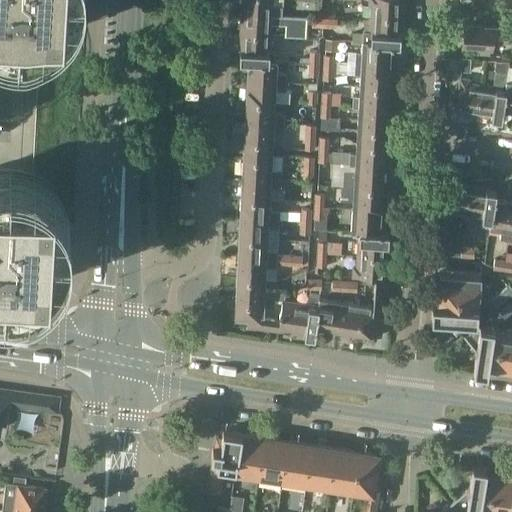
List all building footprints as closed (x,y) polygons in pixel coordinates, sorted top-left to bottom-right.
[(0,0),(0,275),(48,278),(63,0),(0,0)] [(242,0),(242,17),(281,18),(281,8),(271,7),(271,0),(242,0)] [(401,20),(402,0),(365,0),(365,8),(372,8),(372,18),(401,20)] [(310,26),(323,26),(324,16),(319,16),(311,15),(310,26)] [(337,17),(334,16),(324,16),(323,26),(337,27),(337,17)] [(281,18),(242,17),(241,38),(269,39),(270,26),(280,27),(281,18)] [(400,43),(401,20),(372,18),(371,30),(363,30),(362,40),(393,41),(393,43),(400,43)] [(493,51),(494,41),(511,41),(511,27),(464,25),(462,45),(475,45),(475,47),(478,47),(477,50),(493,51)] [(240,60),(246,60),(268,61),(268,60),(275,61),(276,50),(269,49),(269,39),(241,38),(240,60)] [(326,39),(325,50),(333,50),(334,39),(326,39)] [(354,61),(390,64),(391,44),(393,44),(393,43),(393,41),(362,40),(362,51),(354,50),(354,61)] [(319,51),(310,50),(309,63),(318,63),(319,51)] [(324,62),(335,62),(336,55),(325,54),(324,62)] [(470,59),(468,59),(461,58),(461,72),(469,73),(470,59)] [(275,61),(268,60),(268,61),(246,60),(246,61),(248,61),(247,81),(286,83),(287,75),(277,75),(277,61),(275,61)] [(353,74),(360,74),(360,85),(389,86),(390,64),(354,61),(353,74)] [(324,62),(323,79),(334,80),(335,62),(324,62)] [(478,114),(498,117),(504,80),(507,63),(495,62),(493,72),(496,73),(494,87),(482,85),(478,114)] [(318,63),(309,63),(309,75),(318,76),(318,63)] [(472,80),(460,78),(455,111),(478,114),(482,85),(472,84),(472,80)] [(511,81),(504,80),(498,117),(501,118),(501,112),(503,112),(503,110),(511,111),(511,81)] [(247,81),(246,100),(275,101),(276,89),(286,90),(286,83),(247,81)] [(351,107),(358,107),(388,109),(389,86),(360,85),(359,97),(352,96),(351,107)] [(316,104),(317,91),(308,90),(307,104),(316,104)] [(342,100),(332,99),(333,92),(323,92),(322,107),(332,107),(341,108),(342,100)] [(245,120),(284,122),(285,113),(275,112),(275,101),(246,100),(245,120)] [(322,107),(321,130),(340,131),(340,116),(332,116),(332,107),(322,107)] [(388,109),(358,107),(357,135),(386,137),(388,109)] [(245,120),(243,149),(272,150),(273,130),(284,131),(284,122),(245,120)] [(306,124),(305,149),(314,149),(315,125),(306,124)] [(384,165),(386,137),(357,135),(356,152),(336,152),(336,162),(342,163),(384,165)] [(328,162),(328,151),(329,137),(320,136),(319,161),(328,162)] [(281,178),(282,171),(271,170),(272,150),(243,149),(242,177),(281,178)] [(304,156),(303,181),(312,181),(313,156),(304,156)] [(319,161),(318,184),(327,185),(328,162),(319,161)] [(341,185),(354,185),(383,187),(384,165),(342,163),(341,185)] [(281,188),(281,178),(242,177),(241,198),(270,199),(270,188),(281,188)] [(469,215),(474,186),(450,183),(445,216),(456,217),(456,213),(469,215)] [(382,209),(383,187),(354,185),(352,208),(382,209)] [(491,227),(495,196),(496,190),(474,186),(469,215),(477,216),(476,225),(491,227)] [(315,206),(324,206),(324,194),(316,193),(315,206)] [(495,196),(491,227),(500,229),(498,239),(507,240),(511,206),(511,200),(496,199),(497,196),(495,196)] [(241,198),(239,219),(279,221),(280,211),(269,211),(270,199),(241,198)] [(315,206),(314,218),(323,218),(324,206),(315,206)] [(301,208),(300,222),(310,222),(310,209),(301,208)] [(380,230),(382,209),(352,208),(351,231),(359,232),(359,230),(382,231),(382,230),(380,230)] [(239,219),(238,237),(268,238),(268,228),(279,229),(279,221),(239,219)] [(299,233),(309,234),(310,222),(300,222),(299,229),(299,233)] [(359,230),(359,232),(358,253),(387,255),(389,232),(382,231),(359,230)] [(238,237),(237,257),(277,259),(277,254),(278,250),(267,249),(268,238),(238,237)] [(318,254),(327,254),(328,242),(319,241),(318,254)] [(459,245),(443,244),(442,254),(458,255),(459,245)] [(474,246),(459,245),(458,255),(474,256),(474,246)] [(387,255),(358,253),(357,265),(353,265),(353,276),(375,278),(386,278),(387,255)] [(237,257),(236,277),(266,279),(276,279),(276,269),(277,264),(289,265),(290,254),(277,254),(277,259),(237,257)] [(290,254),(289,265),(302,265),(303,255),(290,254)] [(318,254),(317,266),(327,267),(327,254),(318,254)] [(493,268),(502,269),(504,260),(494,259),(493,268)] [(511,261),(504,260),(502,269),(511,270),(511,261)] [(439,297),(479,300),(481,271),(441,268),(439,297)] [(236,277),(235,296),(283,299),(286,299),(286,298),(286,289),(265,288),(266,279),(236,277)] [(375,278),(374,283),(373,306),(362,304),(358,333),(374,335),(375,334),(380,335),(384,308),(385,284),(386,278),(375,278)] [(309,279),(308,288),(308,289),(321,290),(321,280),(309,279)] [(331,291),(344,292),(345,281),(332,281),(331,291)] [(345,281),(344,292),(356,293),(357,282),(345,281)] [(500,292),(505,298),(511,293),(511,287),(510,285),(500,292)] [(505,298),(500,292),(491,300),(496,306),(505,298)] [(279,330),(280,320),(264,319),(264,309),(274,309),(274,305),(282,305),(283,299),(235,296),(234,318),(247,318),(247,327),(263,327),(279,330)] [(319,296),(318,302),(315,329),(317,329),(317,327),(337,330),(341,300),(319,296)] [(452,320),(464,335),(479,324),(477,322),(479,300),(439,297),(438,305),(432,305),(431,319),(452,320)] [(283,299),(282,305),(280,320),(279,330),(314,335),(315,329),(318,302),(286,298),(286,299),(283,299)] [(341,300),(337,330),(358,333),(362,304),(341,300)] [(499,311),(505,317),(511,310),(511,306),(509,303),(499,311)] [(496,369),(502,329),(480,326),(479,324),(464,335),(476,350),(473,371),(487,373),(488,367),(496,369)] [(511,373),(511,330),(502,329),(496,369),(508,370),(511,373)] [(11,404),(54,410),(56,398),(0,389),(0,423),(6,424),(11,404)] [(213,456),(208,488),(220,490),(223,470),(235,472),(241,432),(223,430),(222,437),(216,436),(214,446),(213,446),(211,456),(213,456)] [(235,472),(259,476),(265,436),(241,432),(235,472)] [(288,440),(265,436),(259,476),(282,479),(288,440)] [(282,479),(306,483),(312,444),(288,440),(282,479)] [(336,447),(312,444),(306,483),(330,487),(336,447)] [(353,490),(360,451),(336,447),(330,487),(353,490)] [(362,511),(375,511),(380,480),(374,479),(378,454),(360,451),(353,490),(365,492),(362,511)] [(469,486),(451,501),(459,511),(463,511),(466,510),(476,511),(487,511),(494,474),(486,473),(487,467),(473,465),(469,486)] [(487,511),(509,511),(511,497),(511,477),(494,474),(487,511)] [(14,511),(25,511),(43,511),(47,487),(17,483),(14,511)] [(459,511),(451,501),(437,511),(459,511)]
